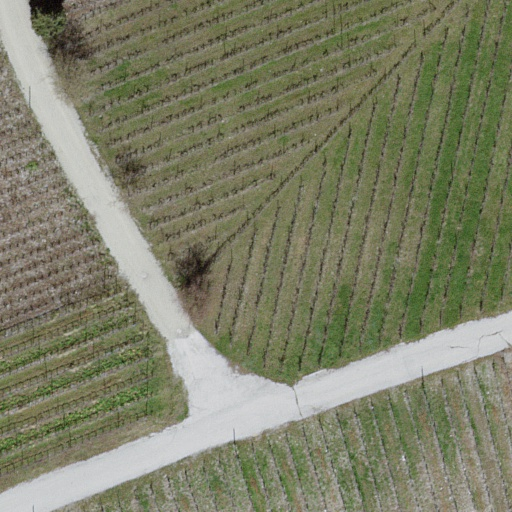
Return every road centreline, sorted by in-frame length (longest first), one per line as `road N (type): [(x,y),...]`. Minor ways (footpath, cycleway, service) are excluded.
road 1 (track): [(228,414),(27,51),(13,0)]
road 2 (track): [(511,332),(228,414)]
road 3 (track): [(228,414),(0,500)]
